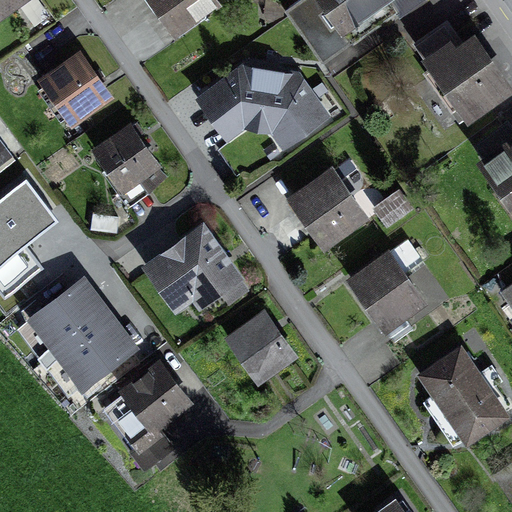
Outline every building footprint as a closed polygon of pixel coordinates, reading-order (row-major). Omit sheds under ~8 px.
[(0,0),(0,11),(16,0),(0,0)] [(154,0),(174,29),(216,0),(154,0)] [(293,0),(285,6),(322,62),(396,11),(400,17),(422,0),(293,0)] [(415,40),(468,114),(511,84),(511,76),(475,24),(460,34),(447,18),(415,40)] [(80,44),(38,73),(72,123),(115,93),(80,44)] [(242,60),(196,91),(228,137),(245,126),(271,130),(284,148),(331,113),(301,69),(242,60)] [(130,116),(92,143),(107,166),(103,168),(128,206),(151,190),(168,174),(159,164),(163,162),(130,116)] [(476,152),(511,201),(511,122),(509,118),(474,143),(479,149),(476,152)] [(0,163),(14,153),(9,148),(19,140),(8,126),(0,132),(0,163)] [(334,158),(287,191),(325,243),(370,211),(334,158)] [(28,170),(0,189),(0,285),(5,293),(45,265),(26,241),(60,214),(28,170)] [(400,185),(372,204),(388,225),(415,206),(400,185)] [(203,215),(142,259),(175,308),(193,296),(200,306),(221,291),(229,302),(250,287),(242,276),(245,273),(203,215)] [(389,241),(346,272),(385,327),(386,326),(396,339),(414,325),(406,312),(429,296),(408,267),(422,258),(408,237),(393,246),(389,241)] [(85,270),(27,312),(82,385),(140,343),(85,270)] [(511,279),(501,288),(511,302),(511,279)] [(267,305),(224,332),(258,380),(299,352),(267,305)] [(461,338),(417,367),(433,392),(423,398),(453,443),(464,437),(467,441),(511,410),(461,338)] [(160,355),(118,385),(123,391),(103,406),(137,450),(164,431),(158,425),(190,396),(160,355)] [(511,454),(491,467),(511,500),(511,454)] [(411,511),(397,492),(368,511),(411,511)]
